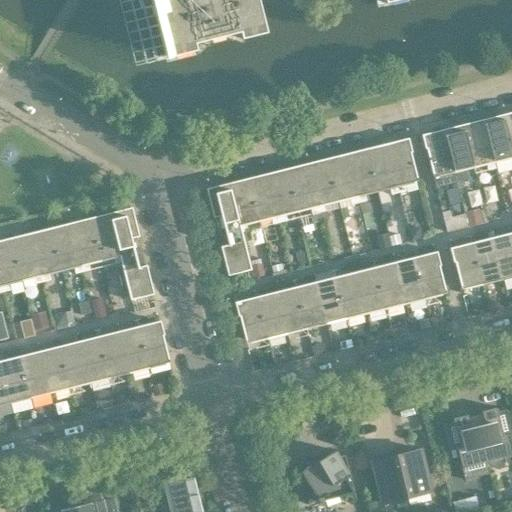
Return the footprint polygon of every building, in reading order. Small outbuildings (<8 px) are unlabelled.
[(161,0),(165,11),(158,13),(169,57),(195,51),(193,44),(237,33),(239,39),(264,33),(255,0),(161,0)] [(511,112),(502,115),(511,155),(511,112)] [(511,155),(502,115),(482,120),(494,169),(502,167),(500,160),(511,157),(511,155)] [(482,120),(470,123),(462,125),(464,131),(473,167),(485,164),(487,171),(494,169),(482,120)] [(473,167),(464,131),(462,125),(443,130),(456,183),(467,180),(465,169),(473,167)] [(456,183),(443,130),(422,135),(435,188),(456,183)] [(406,139),(386,144),(398,193),(405,191),(404,184),(417,181),(406,139)] [(398,193),(386,144),(366,149),(376,191),(389,188),(391,195),(398,193)] [(366,149),(346,154),(358,203),(366,201),(364,194),(376,191),(366,149)] [(346,154),(334,157),(326,159),(328,165),(337,201),(349,198),(351,205),(358,203),(346,154)] [(337,201),(328,165),(326,159),(307,164),(320,213),(326,211),(324,204),(337,201)] [(320,213),(307,164),(287,169),(297,211),(310,208),(313,222),(322,220),(320,213)] [(287,169),(267,174),(279,223),(287,221),(285,214),(297,211),(287,169)] [(267,174),(254,177),(247,179),(258,221),(270,218),(272,225),(279,223),(267,174)] [(247,179),(240,181),(227,184),(238,227),(240,233),(241,233),(247,231),(245,224),(258,221),(247,179)] [(238,227),(227,184),(206,189),(214,218),(220,216),(224,231),(238,227)] [(130,208),(109,213),(120,257),(134,253),(131,239),(137,237),(130,208)] [(465,213),(468,227),(482,224),(479,210),(465,213)] [(109,213),(97,217),(89,218),(100,261),(112,258),(114,265),(120,263),(122,262),(120,257),(109,213)] [(442,217),(446,233),(467,227),(464,215),(460,216),(460,213),(442,217)] [(89,218),(82,220),(70,223),(82,273),(89,271),(88,264),(100,261),(89,218)] [(70,223),(57,226),(50,228),(60,271),(73,267),(75,274),(82,273),(70,223)] [(238,227),(224,231),(228,245),(221,247),(228,276),(250,270),(241,233),(240,233),(238,227)] [(50,228),(43,230),(30,233),(42,282),(50,281),(48,274),(60,271),(50,228)] [(30,233),(18,236),(10,238),(21,280),(33,277),(35,284),(42,282),(30,233)] [(511,239),(510,233),(491,238),(500,276),(501,279),(511,276),(511,239)] [(10,238),(3,240),(0,240),(0,280),(3,292),(10,291),(8,284),(21,280),(10,238)] [(491,238),(471,243),(481,284),(501,279),(500,276),(491,238)] [(450,248),(460,286),(460,290),(481,284),(471,243),(450,248)] [(302,252),(296,254),(298,265),(305,263),(302,252)] [(435,252),(414,257),(424,299),(445,293),(435,252)] [(134,253),(120,257),(122,262),(120,263),(130,301),(152,295),(145,266),(138,268),(134,253)] [(424,299),(414,257),(394,262),(404,300),(405,304),(424,299)] [(394,262),(374,267),(385,308),(405,304),(404,300),(394,262)] [(261,266),(251,268),(254,279),(263,276),(261,266)] [(374,267),(355,272),(364,310),(365,314),(385,308),(374,267)] [(355,272),(335,277),(345,318),(365,314),(364,310),(355,272)] [(335,277),(315,282),(324,320),(325,323),(345,318),(335,277)] [(324,320),(315,282),(295,287),(306,328),(325,323),(324,320)] [(295,287),(276,292),(286,333),(306,328),(295,287)] [(276,292),(256,297),(266,338),(286,333),(276,292)] [(235,302),(244,340),(245,343),(266,338),(256,297),(235,302)] [(90,301),(95,321),(106,318),(101,298),(90,301)] [(131,309),(128,298),(120,300),(123,311),(131,309)] [(90,313),(88,302),(78,304),(81,315),(90,313)] [(72,310),(59,312),(62,326),(75,324),(72,310)] [(428,319),(419,321),(421,330),(430,328),(428,319)] [(29,320),(18,323),(22,339),(33,336),(29,320)] [(158,322),(138,327),(148,368),(169,363),(158,322)] [(138,327),(118,332),(128,373),(148,368),(138,327)] [(118,332),(98,337),(108,378),(128,373),(118,332)] [(98,337),(78,342),(89,383),(108,378),(98,337)] [(78,342),(59,347),(69,388),(89,383),(78,342)] [(59,347),(39,352),(48,389),(49,393),(69,388),(59,347)] [(39,352),(19,357),(29,398),(49,393),(48,389),(39,352)] [(19,357),(0,361),(0,364),(9,403),(29,398),(19,357)] [(0,364),(0,404),(9,403),(0,364)] [(503,436),(496,408),(481,411),(484,426),(477,428),(486,462),(510,456),(505,435),(503,436)] [(489,474),(486,462),(477,428),(470,430),(467,415),(452,419),(459,447),(456,447),(464,480),(489,474)] [(420,449),(395,455),(406,498),(430,492),(420,449)] [(316,462),(297,467),(310,489),(307,504),(317,500),(318,502),(324,500),(324,498),(337,494),(355,499),(344,455),(338,456),(334,451),(316,462)] [(382,504),(406,498),(395,455),(371,462),(382,504)] [(166,492),(170,497),(173,511),(201,511),(193,477),(178,481),(173,480),(168,482),(165,487),(166,492)] [(461,511),(459,501),(453,503),(454,511),(461,511)] [(93,511),(91,503),(60,511),(59,511),(93,511)]
